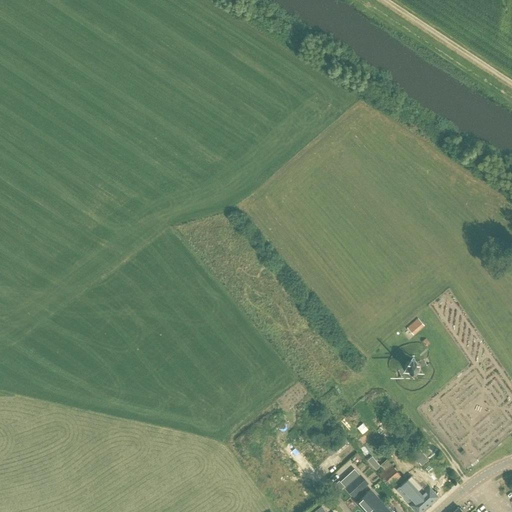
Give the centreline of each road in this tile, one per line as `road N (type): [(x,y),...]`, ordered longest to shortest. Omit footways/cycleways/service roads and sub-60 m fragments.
road 1 (track): [(355,0),(511,103)]
road 2 (track): [(511,84),(383,0)]
